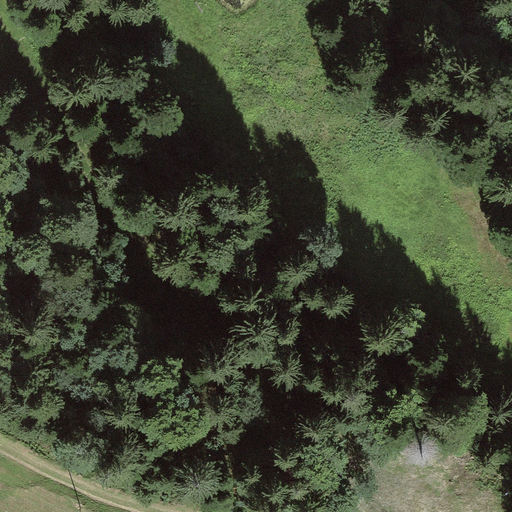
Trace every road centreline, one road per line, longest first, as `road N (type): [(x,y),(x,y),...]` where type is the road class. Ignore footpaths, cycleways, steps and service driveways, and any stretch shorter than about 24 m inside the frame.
road 1 (track): [(363,511),(349,482),(281,416),(90,175),(28,75),(0,8)]
road 2 (track): [(0,460),(133,511)]
